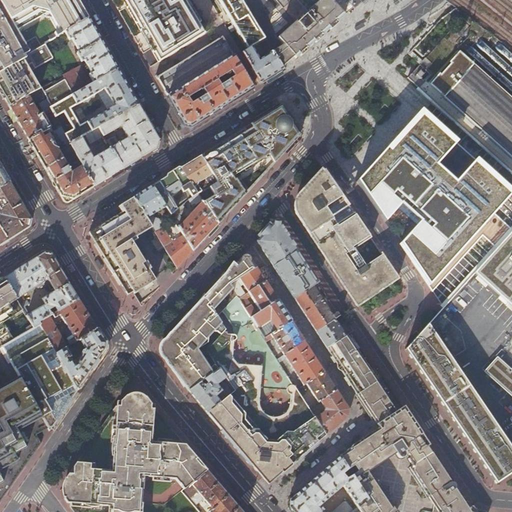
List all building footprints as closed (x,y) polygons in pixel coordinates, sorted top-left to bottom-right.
[(47,14),(57,31),(48,37),(50,40),(65,32),(88,18),(77,0),(0,0),(0,72),(25,59),(23,56),(29,52),(17,30),(47,14)] [(196,0),(136,0),(174,65),(201,49),(219,38),(196,0)] [(231,14),(233,19),(247,10),(241,0),(222,0),(223,1),(231,14)] [(297,0),(310,11),(311,10),(316,16),(313,19),(316,23),(312,26),(322,36),(325,33),(338,21),(345,15),(352,9),(357,5),(361,1),(362,2),(364,0),(297,0)] [(227,17),(231,14),(223,1),(219,4),(227,17)] [(272,1),(267,6),(275,15),(281,11),(272,1)] [(247,10),(233,19),(242,33),(256,25),(247,10)] [(94,83),(117,70),(104,45),(88,18),(65,32),(69,40),(72,38),(79,52),(77,53),(82,62),(84,60),(92,74),(90,75),(94,83)] [(315,42),(322,36),(312,26),(305,32),(298,24),(299,23),(298,22),(273,43),(269,47),(284,70),(300,55),(307,49),(315,42)] [(242,54),(260,84),(268,79),(278,73),(284,70),(269,47),(265,40),(261,42),(268,55),(259,61),(251,48),(247,51),(242,54)] [(511,97),(460,51),(450,62),(451,63),(441,74),(440,73),(430,84),(511,157),(511,97)] [(231,57),(164,99),(179,127),(188,129),(223,107),(250,90),(231,57)] [(80,67),(73,71),(80,83),(87,79),(80,67)] [(65,134),(70,143),(81,137),(85,135),(99,127),(138,105),(117,70),(94,83),(73,95),(51,107),(55,116),(64,112),(67,118),(68,119),(69,122),(74,129),(65,134)] [(71,92),(82,86),(80,83),(73,71),(63,76),(71,92)] [(36,92),(41,101),(47,98),(41,88),(36,92)] [(24,133),(28,140),(40,133),(50,127),(42,113),(39,115),(28,96),(9,107),(12,113),(24,133)] [(57,129),(61,127),(55,116),(51,107),(47,98),(41,101),(38,103),(42,111),(44,112),(47,111),(57,129)] [(111,148),(123,169),(139,159),(156,148),(158,141),(138,105),(99,127),(104,136),(121,127),(128,138),(119,143),(115,136),(107,140),(111,148)] [(274,140),(283,153),(300,135),(281,106),(271,113),(261,118),(271,134),(273,133),(271,131),(272,130),(276,135),(273,137),(274,140)] [(368,168),(356,181),(373,206),(375,204),(379,208),(377,211),(384,222),(397,208),(416,225),(399,244),(432,291),(482,235),(496,248),(511,229),(494,213),(511,192),(456,142),(451,147),(419,117),(400,138),(397,135),(388,145),(391,148),(389,150),(386,148),(375,160),(376,162),(370,169),(368,168)] [(259,135),(252,124),(236,134),(219,144),(226,155),(259,135)] [(70,201),(94,187),(70,143),(65,134),(61,127),(57,129),(53,131),(43,137),(40,133),(28,140),(59,194),(63,200),(70,201)] [(50,127),(40,133),(43,137),(53,131),(50,127)] [(104,136),(99,127),(85,135),(90,144),(104,136)] [(229,159),(261,138),(259,135),(226,155),(229,159)] [(108,178),(123,169),(111,148),(100,154),(98,151),(94,153),(96,157),(93,159),(81,137),(70,143),(94,187),(108,178)] [(258,150),(265,145),(261,138),(229,159),(233,166),(240,162),(245,158),(254,152),(258,150)] [(276,161),(283,153),(274,140),(265,145),(267,147),(276,161)] [(262,176),(276,161),(267,147),(261,154),(258,158),(254,152),(245,158),(248,162),(243,167),(240,162),(233,166),(234,167),(249,191),(262,176)] [(211,185),(217,182),(215,179),(200,156),(192,161),(182,168),(167,177),(152,186),(168,211),(171,216),(175,212),(188,200),(198,194),(202,191),(199,186),(197,184),(204,179),(207,178),(211,185)] [(4,173),(0,166),(0,187),(9,182),(4,173)] [(242,198),(249,191),(234,167),(228,171),(232,177),(233,179),(228,182),(227,180),(226,180),(222,174),(215,179),(217,182),(233,208),(242,198)] [(310,231),(348,205),(323,169),(301,194),(296,199),(297,204),(296,209),(310,231)] [(0,187),(0,246),(29,228),(31,220),(9,182),(0,187)] [(225,217),(233,208),(217,182),(211,185),(210,186),(214,193),(208,197),(206,193),(208,191),(206,189),(202,191),(198,194),(202,200),(203,201),(218,225),(225,217)] [(156,233),(164,227),(158,218),(168,211),(152,186),(142,193),(133,198),(152,227),(156,233)] [(193,206),(202,200),(198,194),(188,200),(193,206)] [(131,240),(152,227),(133,198),(120,206),(124,211),(89,232),(109,264),(116,276),(121,285),(125,290),(128,295),(133,292),(134,294),(155,281),(141,257),(145,254),(139,245),(135,248),(131,240)] [(205,238),(218,225),(203,201),(184,221),(179,215),(178,216),(175,212),(171,216),(174,220),(193,251),(205,238)] [(398,278),(348,205),(310,231),(359,304),(398,278)] [(164,227),(174,220),(171,216),(168,211),(158,218),(164,227)] [(186,259),(193,251),(174,220),(164,227),(156,233),(158,238),(165,248),(177,267),(178,268),(186,259)] [(261,246),(263,250),(287,234),(280,224),(275,222),(257,241),(261,246)] [(475,271),(511,305),(511,229),(496,248),(475,271)] [(269,258),(274,267),(280,263),(296,252),(298,251),(299,251),(287,234),(263,250),(269,258)] [(165,248),(158,238),(152,242),(159,252),(165,248)] [(280,263),(300,294),(313,285),(316,283),(296,252),(280,263)] [(39,323),(79,300),(51,255),(48,254),(44,253),(5,279),(21,306),(25,303),(21,297),(40,285),(41,287),(45,285),(44,282),(48,280),(55,292),(42,300),(46,305),(27,316),(35,329),(40,325),(39,323)] [(225,276),(231,286),(241,279),(257,269),(248,254),(246,255),(244,255),(235,265),(231,270),(232,271),(231,272),(229,272),(225,276)] [(249,293),(266,282),(261,274),(257,269),(241,279),(249,293)] [(206,351),(232,335),(229,334),(228,333),(226,330),(227,328),(213,311),(233,289),(231,286),(225,276),(206,297),(185,319),(204,348),(206,351)] [(21,306),(5,279),(0,281),(0,348),(3,347),(15,340),(4,323),(24,310),(21,306)] [(272,291),(266,282),(249,293),(239,299),(252,318),(262,311),(278,300),(272,291)] [(317,332),(335,320),(340,317),(337,313),(333,315),(313,285),(300,294),(294,298),(305,314),(317,332)] [(88,316),(79,300),(39,323),(40,325),(57,354),(66,348),(68,347),(54,323),(62,319),(74,338),(69,341),(71,345),(79,340),(97,329),(88,316)] [(276,332),(292,321),(281,305),(278,300),(262,311),(276,332)] [(170,366),(173,370),(204,348),(185,319),(165,342),(164,346),(163,350),(164,354),(165,359),(170,366)] [(327,348),(346,336),(335,320),(317,332),(323,341),(327,348)] [(285,355),(305,342),(298,332),(292,321),(276,332),(265,339),(267,343),(274,338),(285,355)] [(420,333),(405,349),(495,484),(511,471),(511,443),(429,323),(427,325),(429,328),(421,334),(420,333)] [(49,407),(78,390),(40,325),(35,329),(15,340),(3,347),(49,427),(54,425),(57,421),(49,407)] [(103,337),(97,329),(79,340),(85,350),(74,357),(71,357),(66,348),(57,354),(78,390),(106,350),(107,344),(103,337)] [(340,365),(360,353),(348,334),(346,336),(327,348),(338,365),(339,364),(340,365)] [(318,443),(327,435),(316,418),(312,412),(310,409),(303,398),(299,402),(295,401),(293,406),(290,411),(288,414),(285,416),(278,418),(273,418),(269,417),(265,414),(261,410),(258,404),(259,396),(259,381),(254,374),(254,370),(239,370),(239,364),(235,342),(236,341),(237,341),(237,340),(237,339),(237,338),(236,337),(232,335),(206,351),(218,371),(220,369),(235,391),(232,393),(246,413),(264,440),(266,442),(289,422),(296,432),(308,451),(318,443)] [(307,384),(325,372),(315,357),(305,342),(285,355),(278,359),(280,363),(287,358),(304,386),(307,384)] [(50,431),(50,430),(49,427),(3,347),(0,348),(0,430),(23,470),(25,467),(17,452),(26,447),(27,448),(36,451),(38,448),(42,443),(37,435),(49,429),(50,431)] [(218,371),(206,351),(204,348),(173,370),(182,382),(189,392),(218,371)] [(357,394),(378,380),(360,353),(340,365),(343,369),(342,370),(343,371),(349,381),(357,394)] [(511,369),(498,357),(485,371),(511,395),(511,369)] [(299,402),(303,398),(298,390),(296,387),(292,389),(292,401),(290,405),(289,409),(286,413),(282,415),(279,416),(275,416),(270,414),(266,413),(263,410),(262,406),(261,402),(263,366),(239,364),(239,370),(254,370),(254,374),(259,381),(259,396),(258,404),(261,410),(265,414),(269,417),(273,418),(278,418),(285,416),(288,414),(290,411),(293,406),(295,401),(299,402)] [(218,371),(189,392),(198,402),(208,413),(220,403),(216,397),(224,390),(222,388),(220,390),(217,386),(224,380),(218,371)] [(321,401),(337,391),(331,381),(325,372),(307,384),(319,402),(321,401)] [(358,395),(379,381),(378,380),(357,394),(358,395)] [(398,410),(379,381),(358,395),(360,398),(362,402),(365,407),(378,428),(377,428),(393,452),(394,451),(397,457),(399,458),(400,459),(401,459),(403,458),(404,457),(405,456),(405,455),(404,453),(404,452),(406,451),(410,457),(407,459),(412,465),(408,467),(427,497),(430,496),(434,503),(431,511),(483,511),(484,511),(473,511),(472,509),(471,508),(406,410),(403,412),(401,408),(398,410)] [(303,398),(307,396),(302,387),(298,390),(303,398)] [(316,418),(327,435),(348,416),(349,410),(343,400),(337,391),(321,401),(325,408),(325,411),(316,418)] [(232,393),(220,403),(208,413),(215,422),(223,432),(246,413),(232,393)] [(109,444),(128,432),(158,413),(145,397),(140,396),(131,403),(132,406),(103,425),(100,429),(109,444)] [(115,407),(103,425),(132,406),(131,403),(140,396),(126,396),(115,407)] [(310,409),(313,406),(314,406),(307,396),(303,398),(310,409)] [(128,432),(139,449),(155,475),(177,461),(183,470),(197,458),(193,453),(187,447),(178,436),(158,413),(128,432)] [(264,440),(246,413),(223,432),(232,443),(240,451),(242,450),(244,453),(264,440)] [(266,442),(264,440),(244,453),(246,455),(244,456),(247,460),(250,463),(253,464),(254,466),(254,468),(256,470),(258,471),(260,472),(262,472),(263,474),(263,477),(264,479),(266,481),(268,481),(270,481),(272,480),(274,479),(275,477),(275,475),(276,473),(283,472),(292,465),(279,446),(296,432),(289,422),(266,442)] [(368,499),(375,511),(396,511),(375,480),(373,482),(366,471),(383,459),(393,452),(377,428),(368,434),(356,443),(352,446),(352,447),(348,451),(340,456),(349,471),(352,476),(368,499)] [(88,447),(103,475),(139,449),(128,432),(109,444),(100,429),(88,447)] [(18,477),(23,470),(0,430),(0,469),(11,486),(18,477)] [(300,458),(308,451),(296,432),(279,446),(292,465),(300,458)] [(319,444),(318,443),(308,451),(300,458),(292,465),(283,472),(288,471),(319,444)] [(64,498),(66,502),(103,475),(88,447),(75,465),(66,478),(64,498)] [(196,480),(207,471),(203,465),(197,458),(183,470),(177,461),(155,475),(139,449),(103,475),(66,502),(73,511),(135,511),(135,503),(132,503),(132,492),(137,491),(137,475),(143,474),(143,475),(146,478),(169,477),(182,492),(196,480)] [(344,475),(349,471),(340,456),(290,500),(289,508),(292,511),(351,511),(358,507),(368,499),(352,476),(348,480),(344,475)] [(0,502),(5,495),(11,486),(0,469),(0,502)] [(242,511),(226,492),(207,471),(196,480),(182,492),(190,501),(192,499),(196,504),(203,498),(212,509),(208,511),(242,511)] [(358,507),(361,511),(375,511),(368,499),(358,507)]
